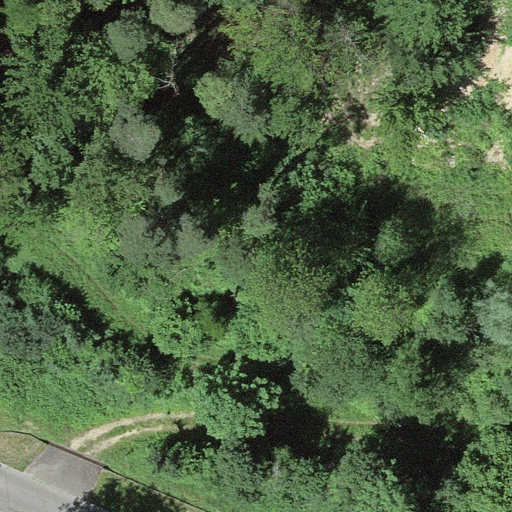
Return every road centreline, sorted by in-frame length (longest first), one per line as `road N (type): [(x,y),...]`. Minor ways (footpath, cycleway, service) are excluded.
road 1 (track): [(35,511),(73,458),(112,434),(164,420),(277,420),(431,436),(511,455)]
road 2 (track): [(0,260),(431,436)]
